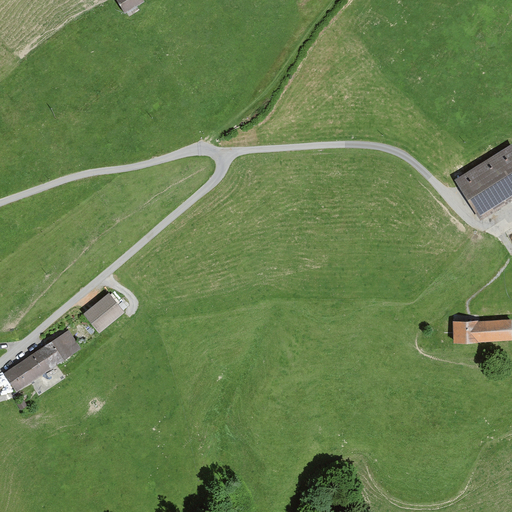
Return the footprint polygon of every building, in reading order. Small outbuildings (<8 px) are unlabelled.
[(136,0),(113,0),(120,13),(138,4),(136,0)] [(511,148),(509,144),(453,177),(478,219),(511,198),(511,148)] [(119,313),(106,296),(81,315),(93,332),(119,313)] [(511,320),(511,319),(451,323),(452,344),(511,340),(511,320)] [(67,332),(1,374),(12,391),(78,350),(67,332)]
